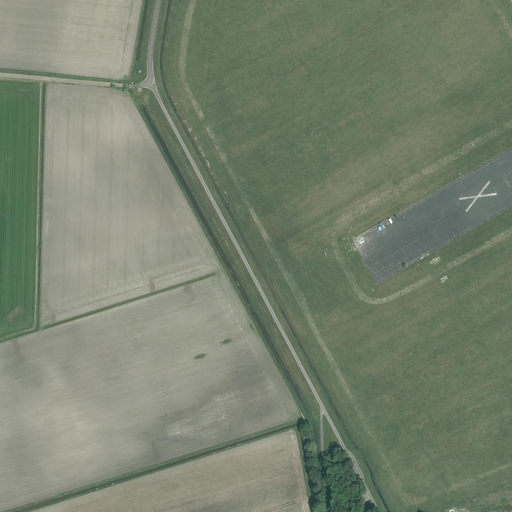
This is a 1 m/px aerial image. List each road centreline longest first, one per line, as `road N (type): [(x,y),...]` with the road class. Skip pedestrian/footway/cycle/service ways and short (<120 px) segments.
road 1 (unclassified): [(378,511),(149,81)]
road 2 (unclassified): [(130,86),(0,74)]
